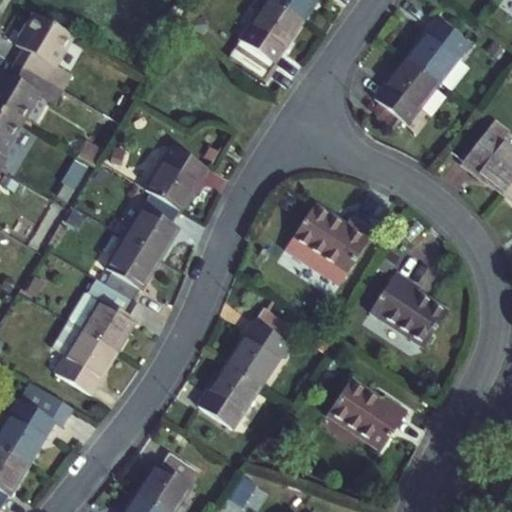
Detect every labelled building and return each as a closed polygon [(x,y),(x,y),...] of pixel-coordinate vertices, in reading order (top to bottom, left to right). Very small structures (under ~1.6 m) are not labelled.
[(269,0),(241,42),(273,64),(302,22),(269,0)] [(302,22),(316,0),(269,0),(302,22)] [(25,49),(55,67),(73,37),(34,14),(16,44),(25,49)] [(437,21),(406,61),(437,85),(468,45),(437,21)] [(278,67),(273,64),(241,42),(230,59),(267,84),(278,67)] [(72,77),(55,67),(25,49),(16,63),(63,91),(72,77)] [(437,85),(406,61),(375,101),(406,125),(437,85)] [(8,77),(39,96),(55,105),(63,91),(16,63),(8,77)] [(0,112),(21,125),(39,96),(8,77),(0,72),(0,112)] [(0,154),(3,156),(21,125),(0,112),(0,154)] [(504,194),(511,183),(511,150),(502,143),(509,133),(495,122),(463,163),(504,194)] [(104,153),(86,143),(78,158),(95,168),(104,153)] [(171,148),(144,192),(151,196),(178,213),(205,168),(171,148)] [(178,213),(151,196),(124,240),(159,261),(178,229),(171,224),(178,213)] [(314,207),(292,240),(347,275),(374,232),(351,217),(345,227),(314,207)] [(105,287),(133,304),(159,261),(124,240),(105,271),(113,275),(105,287)] [(286,250),(279,260),(332,295),(339,285),(286,250)] [(396,274),(370,312),(424,348),(446,315),(416,295),(419,289),(396,274)] [(96,281),(69,325),(116,354),(135,322),(133,321),(141,309),(133,304),(105,287),(96,281)] [(263,310),(227,365),(260,387),(288,345),(280,339),(288,327),(263,310)] [(52,350),(66,359),(55,377),(89,397),(116,354),(69,325),(68,324),(52,350)] [(231,430),(260,387),(227,365),(198,408),(231,430)] [(349,383),(327,416),(381,452),(407,413),(384,398),(380,403),(349,383)] [(72,410),(29,384),(19,401),(20,401),(0,434),(0,449),(27,466),(53,423),(62,428),(72,410)] [(0,449),(0,508),(1,509),(27,466),(0,449)] [(137,495),(163,511),(172,511),(190,486),(187,484),(195,472),(168,454),(160,466),(157,465),(137,495)] [(163,511),(137,495),(126,511),(163,511)]
